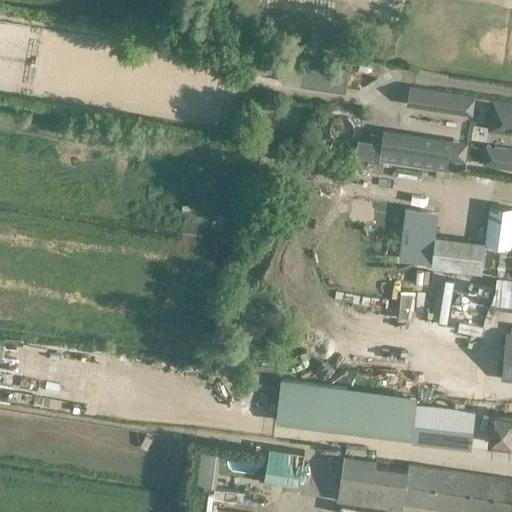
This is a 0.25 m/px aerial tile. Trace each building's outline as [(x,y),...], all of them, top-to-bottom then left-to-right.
[(351,33),(332,30),(330,47),(348,50),(351,33)] [(281,80),(343,89),(346,67),(303,60),(302,66),(283,63),(281,80)] [(406,104),(472,115),(475,95),(408,84),(406,104)] [(487,130),(511,133),(511,102),(492,99),(487,130)] [(465,161),(468,141),(383,128),(382,132),(370,130),(366,159),(380,160),(446,170),(448,159),(465,161)] [(511,149),(493,147),(490,163),(511,166),(511,149)] [(511,245),(509,245),(511,213),(511,206),(487,204),(479,272),(511,275),(511,245)] [(398,260),(424,263),(430,210),(405,206),(398,260)] [(431,269),(477,275),(482,242),(435,235),(431,269)] [(511,331),(506,331),(500,378),(511,379),(511,331)] [(411,437),(415,397),(281,380),(276,419),(411,437)] [(474,408),(415,402),(410,441),(470,447),(474,408)] [(488,440),(511,442),(511,433),(511,414),(491,412),(488,440)] [(201,447),(200,459),(219,461),(220,450),(201,447)] [(475,511),(509,511),(511,504),(511,478),(408,462),(407,469),(375,464),(376,458),(343,453),(336,498),(401,508),(402,501),(475,511)]
